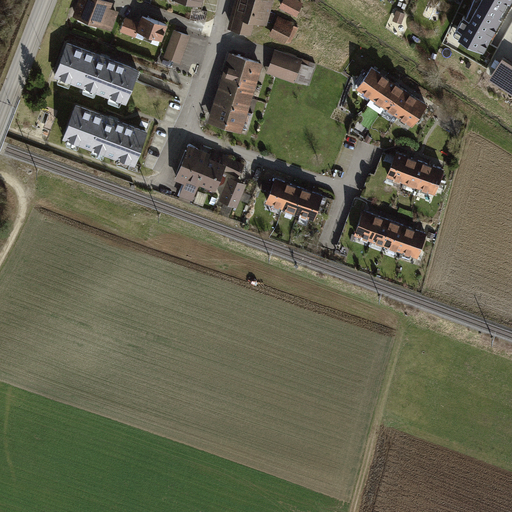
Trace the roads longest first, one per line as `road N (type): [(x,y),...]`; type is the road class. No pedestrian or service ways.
road 1 (track): [(401,332),(352,511)]
road 2 (residential): [(186,132),(344,189)]
road 3 (residential): [(224,0),(186,132)]
road 4 (residential): [(0,116),(45,0)]
